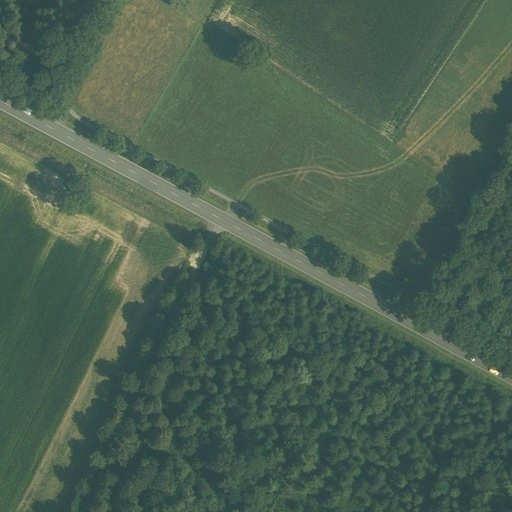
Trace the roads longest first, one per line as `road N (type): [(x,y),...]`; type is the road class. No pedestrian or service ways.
road 1 (secondary): [(0,102),(511,377)]
road 2 (track): [(220,220),(84,511)]
